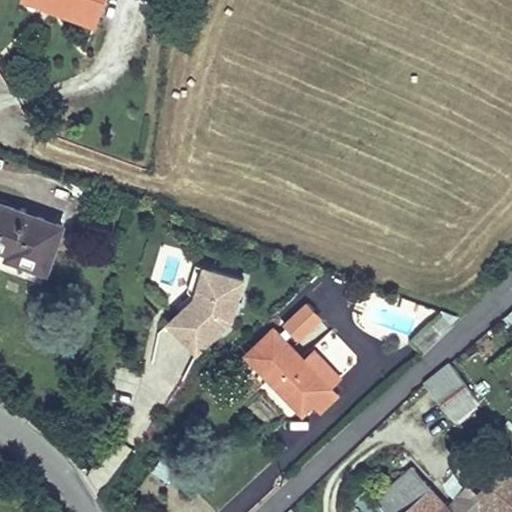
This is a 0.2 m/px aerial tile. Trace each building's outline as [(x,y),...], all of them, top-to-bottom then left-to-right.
[(32,0),(48,5),(49,0),(65,0),(98,11),(101,0),(32,0)] [(65,0),(49,0),(48,5),(95,22),(98,11),(65,0)] [(7,257),(46,270),(62,224),(0,203),(0,246),(9,250),(7,257)] [(202,296),(211,268),(196,264),(188,290),(195,297),(196,297),(198,299),(202,296)] [(244,279),(211,268),(202,296),(198,299),(196,297),(195,297),(169,321),(196,351),(231,319),(244,279)] [(308,298),(282,321),(298,339),(324,316),(308,298)] [(411,340),(422,352),(451,324),(441,313),(411,340)] [(247,353),(303,413),(315,403),(321,410),(338,395),(331,387),(305,359),(274,327),(247,353)] [(305,359),(331,387),(340,379),(313,351),(305,359)] [(450,362),(424,383),(441,402),(466,383),(450,362)] [(466,383),(441,402),(448,410),(455,418),(478,400),(466,383)] [(455,418),(448,410),(417,436),(424,444),(455,418)] [(511,511),(511,456),(498,471),(499,473),(478,492),(489,505),(497,511),(511,511)] [(449,507),(412,467),(376,498),(388,511),(481,511),(489,505),(478,492),(469,483),(449,507)]
